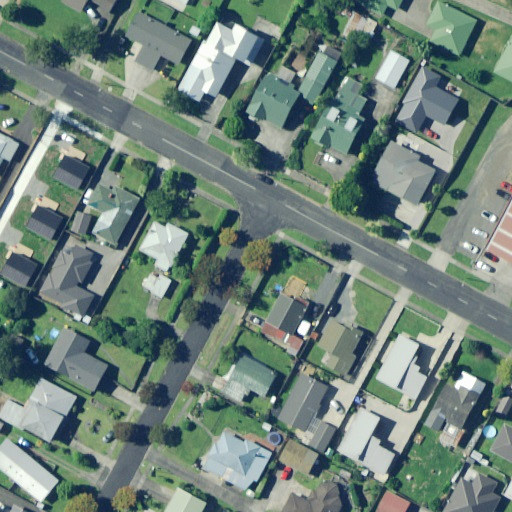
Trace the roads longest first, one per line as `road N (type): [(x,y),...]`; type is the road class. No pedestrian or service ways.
road 1 (residential): [(102,511),(273,198)]
road 2 (residential): [(0,51),(273,198)]
road 3 (residential): [(273,198),(511,328)]
